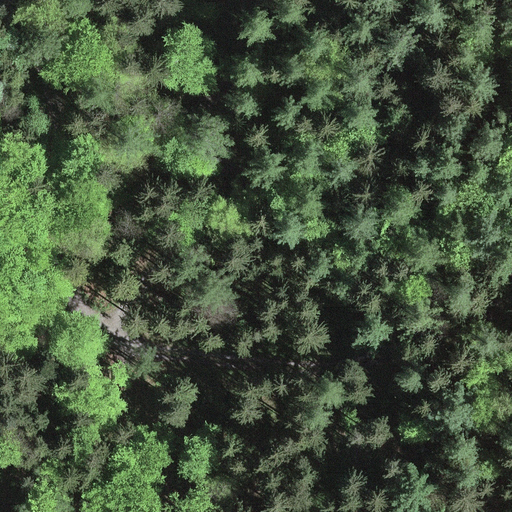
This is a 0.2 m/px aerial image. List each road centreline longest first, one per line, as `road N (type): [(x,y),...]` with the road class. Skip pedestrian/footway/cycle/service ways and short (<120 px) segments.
road 1 (track): [(511,298),(352,361),(232,361),(113,339),(153,275),(212,235),(245,199),(237,173),(216,165),(152,171),(144,155),(148,137),(237,68),(250,47),(252,0)]
road 2 (track): [(113,339),(55,276),(63,147),(46,64),(21,0)]
